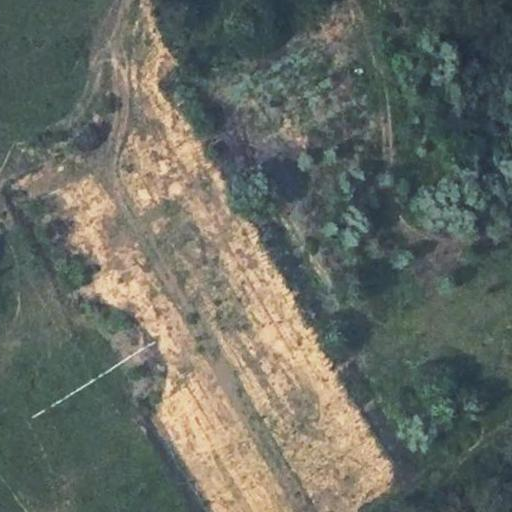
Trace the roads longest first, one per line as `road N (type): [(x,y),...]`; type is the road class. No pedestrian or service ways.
road 1 (track): [(107,43),(120,65),(110,174),(306,511)]
road 2 (track): [(351,0),(381,85),(387,195),(402,229),(430,247),(468,245),(511,221)]
road 3 (track): [(0,132),(62,130),(81,109),(124,0)]
